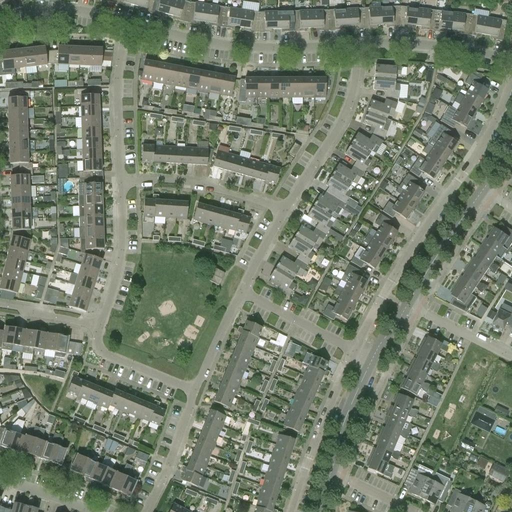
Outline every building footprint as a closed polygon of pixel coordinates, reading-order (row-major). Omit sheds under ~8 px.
[(141,11),(151,14),(154,0),(136,0),(134,6),(139,7),(141,10),(141,11)] [(160,16),(163,14),(168,15),(172,0),(154,0),(151,14),(160,16)] [(179,0),(172,0),(168,15),(173,16),(175,19),(175,20),(185,23),(190,3),(179,0)] [(185,23),(197,24),(199,22),(204,22),(207,5),(190,3),(185,23)] [(211,26),(221,28),(224,8),(207,5),(204,22),(209,23),(211,26)] [(380,8),(381,25),(386,25),(389,27),(389,28),(399,27),(399,7),(380,8)] [(411,26),(416,26),(418,9),(399,7),(399,27),(408,28),(409,28),(411,26)] [(239,27),(241,10),(224,8),(221,28),(231,29),(234,27),(239,27)] [(376,25),(381,25),(380,8),(363,9),(364,29),(374,29),(374,28),(376,25)] [(354,30),(364,29),(363,9),(345,10),(346,27),(352,27),(354,29),(354,30)] [(423,30),(433,31),(436,11),(418,9),(416,26),(421,27),(423,29),(423,30)] [(241,10),(239,27),(244,28),(246,31),(257,33),(258,12),(241,10)] [(319,31),(329,31),(328,10),(311,11),(311,29),(316,28),(319,31)] [(329,31),(339,30),(341,27),(346,27),(345,10),(328,10),(329,31)] [(276,12),(276,29),(281,29),(284,32),(294,32),(293,11),(276,12)] [(311,29),(311,11),(293,11),(294,32),(304,32),(304,31),(306,29),(311,29)] [(433,31),(443,32),(446,30),(451,30),(453,13),(436,11),(433,31)] [(271,30),(276,29),(276,12),(258,12),(257,33),(269,33),(269,32),(271,30)] [(468,35),(471,15),(453,13),(451,30),(456,31),(458,33),(458,34),(468,35)] [(480,34),(485,35),(489,18),(471,15),(468,35),(478,37),(478,36),(480,34)] [(502,41),(506,21),(489,18),(485,35),(491,36),(492,39),(492,40),(502,41)] [(33,49),(35,67),(47,65),(47,64),(52,64),(51,51),(45,51),(45,47),(33,49)] [(51,51),(52,64),(57,64),(57,65),(68,65),(69,48),(58,47),(57,51),(51,51)] [(69,48),(68,65),(79,66),(80,48),(69,48)] [(80,48),(79,66),(90,66),(91,48),(80,48)] [(91,48),(90,66),(101,67),(101,61),(102,53),(102,49),(91,48)] [(23,50),(25,68),(35,67),(33,49),(23,50)] [(12,51),(14,69),(25,68),(23,50),(12,51)] [(14,69),(12,51),(1,52),(3,70),(14,69)] [(110,61),(112,53),(102,53),(101,61),(110,61)] [(141,80),(152,82),(156,61),(152,60),(151,62),(144,61),(141,80)] [(152,82),(164,84),(167,65),(161,64),(161,61),(156,61),(152,82)] [(164,84),(175,87),(179,65),(174,64),(174,66),(167,65),(164,84)] [(175,87),(186,89),(190,69),(183,68),(184,66),(179,65),(175,87)] [(374,78),(395,80),(396,75),(400,75),(401,68),(375,66),(374,78)] [(186,89),(197,91),(201,69),(196,68),(196,71),(190,69),(186,89)] [(197,91),(208,93),(212,74),(205,72),(206,70),(201,69),(197,91)] [(433,71),(427,70),(425,82),(431,83),(433,71)] [(208,93),(220,95),(224,73),(219,72),(218,75),(212,74),(208,93)] [(231,97),(235,78),(228,77),(228,74),(224,73),(220,95),(231,97)] [(482,100),(488,91),(477,85),(480,80),(470,74),(464,83),(470,87),(467,92),(482,100)] [(436,80),(443,84),(446,79),(438,75),(436,80)] [(245,98),(256,98),(256,76),(252,76),(252,79),(245,79),(245,98)] [(256,98),(268,98),(268,79),(261,79),(261,76),(256,76),(256,98)] [(268,79),(268,98),(279,98),(279,76),(274,76),(274,79),(268,79)] [(279,98),(291,98),(291,79),(284,79),(284,76),(279,76),(279,98)] [(291,79),(291,98),(302,98),(302,76),(297,76),(297,79),(291,79)] [(302,98),(313,98),(313,79),(307,79),(307,76),(302,76),(302,98)] [(313,79),(313,98),(325,98),(325,82),(330,82),(330,76),(320,76),(320,79),(313,79)] [(386,91),(386,97),(398,98),(399,85),(395,85),(395,80),(374,78),(373,90),(386,91)] [(76,96),(80,96),(81,107),(99,107),(98,95),(89,95),(89,89),(76,90),(76,96)] [(442,92),(435,89),(431,96),(438,99),(442,92)] [(422,98),(420,97),(417,106),(423,107),(426,99),(424,99),(427,92),(425,91),(422,98)] [(16,92),(17,98),(8,98),(8,110),(26,109),(26,98),(30,98),(29,92),(16,92)] [(456,98),(477,110),(481,103),(482,104),(484,101),(482,100),(467,92),(464,97),(458,94),(456,98)] [(460,105),(457,110),(457,111),(472,119),(472,120),(473,120),(475,117),(473,116),(477,110),(456,98),(454,102),(460,105)] [(385,100),(383,105),(371,101),(366,112),(386,119),(388,115),(392,117),(397,104),(385,100)] [(183,104),(182,111),(193,113),(194,106),(183,104)] [(415,112),(421,114),(423,107),(417,106),(415,112)] [(453,128),(456,123),(466,129),(472,120),(472,119),(457,111),(457,110),(449,106),(440,121),(453,128)] [(81,118),(99,117),(99,107),(81,107),(81,118)] [(8,120),(26,120),(26,109),(8,110),(8,120)] [(362,124),(375,128),(373,134),(384,138),(389,126),(385,124),(386,119),(366,112),(362,124)] [(428,121),(431,117),(425,114),(422,119),(427,123),(428,121)] [(81,129),(99,128),(99,117),(81,118),(81,129)] [(9,131),(27,131),(26,120),(8,120),(9,131)] [(457,144),(447,137),(451,132),(441,125),(431,139),(437,143),(451,153),(457,144)] [(82,140),(100,139),(99,128),(81,129),(82,140)] [(56,138),(64,137),(64,133),(65,133),(65,129),(62,129),(56,130),(56,138)] [(413,134),(420,139),(423,134),(417,130),(413,134)] [(9,142),(27,141),(27,131),(9,131),(9,142)] [(372,136),(369,141),(357,134),(351,144),(369,155),(371,151),(376,154),(382,142),(372,136)] [(82,150),(100,150),(100,139),(82,140),(82,150)] [(9,153),(27,152),(27,141),(9,142),(9,153)] [(61,151),(61,147),(64,146),(64,142),(56,143),(56,151),(61,151)] [(288,154),(293,158),(300,147),(294,143),(288,154)] [(425,148),(445,162),(449,156),(450,157),(453,154),(451,153),(437,143),(433,148),(428,145),(425,148)] [(344,155),(356,162),(353,167),(364,173),(370,162),(366,159),(369,155),(351,144),(344,155)] [(153,163),(153,146),(142,146),(141,162),(153,163)] [(163,163),(164,147),(153,146),(153,163),(163,163)] [(163,163),(174,164),(175,148),(164,147),(163,163)] [(185,165),(186,148),(175,148),(174,164),(185,165)] [(196,165),(197,149),(186,148),(185,165),(196,165)] [(425,161),(439,171),(440,172),(442,169),(441,168),(445,162),(425,148),(422,152),(428,156),(425,161)] [(207,166),(208,149),(197,149),(196,165),(207,166)] [(82,161),(100,161),(100,150),(82,150),(82,161)] [(212,167),(223,170),(228,154),(217,151),(212,167)] [(19,170),(32,169),(32,163),(28,164),(27,152),(9,153),(10,164),(19,164),(19,170)] [(228,154),(223,170),(233,173),(238,157),(228,154)] [(248,160),(238,157),(233,173),(244,176),(248,160)] [(259,163),(248,160),(244,176),(254,179),(259,163)] [(92,172),(101,172),(100,161),(82,161),(83,172),(79,172),(69,172),(69,178),(79,177),(79,179),(92,178),(92,172)] [(419,178),(423,173),(433,180),(439,171),(425,161),(421,166),(415,162),(409,171),(419,178)] [(269,166),(259,163),(254,179),(265,182),(269,166)] [(353,182),(357,184),(364,173),(353,167),(350,172),(338,165),(332,175),(350,186),(353,182)] [(66,166),(57,166),(58,179),(66,179),(66,166)] [(280,169),(269,166),(265,182),(275,185),(280,169)] [(28,175),(32,175),(32,169),(19,170),(19,176),(10,176),(11,187),(29,187),(28,175)] [(424,193),(414,186),(417,181),(408,174),(401,183),(407,187),(404,192),(403,192),(418,202),(424,193)] [(353,205),(347,201),(352,192),(348,190),(350,186),(332,175),(326,186),(337,193),(334,198),(345,204),(351,208),(353,205)] [(101,184),(92,184),(92,178),(79,179),(79,183),(78,183),(78,196),(102,195),(101,184)] [(379,188),(383,191),(386,186),(387,184),(383,181),(379,188)] [(11,198),(29,198),(29,187),(11,187),(11,198)] [(397,201),(412,211),(411,211),(413,212),(415,209),(414,208),(418,202),(403,192),(404,192),(398,188),(395,192),(401,196),(397,201)] [(102,206),(102,195),(78,196),(79,207),(102,206)] [(154,217),(155,201),(158,201),(158,196),(153,195),(152,200),(144,200),(143,216),(154,217)] [(332,216),(336,219),(345,204),(334,198),(331,202),(320,196),(313,206),(331,217),(332,216)] [(11,209),(29,208),(29,198),(11,198),(11,209)] [(154,217),(165,218),(166,201),(158,201),(155,201),(154,217)] [(165,218),(175,219),(177,202),(166,201),(165,218)] [(412,211),(397,201),(394,206),(388,202),(382,211),(392,218),(395,213),(405,220),(411,211),(412,211)] [(186,219),(188,203),(177,202),(175,219),(186,219)] [(204,223),(208,207),(197,204),(193,220),(204,223)] [(102,217),(102,206),(79,207),(79,217),(102,217)] [(307,217),(318,223),(315,228),(326,235),(333,224),(329,221),(331,217),(313,206),(307,217)] [(214,226),(218,210),(208,207),(204,223),(214,226)] [(12,220),(30,219),(29,208),(11,209),(12,220)] [(214,226),(224,229),(229,213),(218,210),(214,226)] [(246,234),(250,218),(242,216),(243,211),(238,210),(236,215),(239,215),(235,231),(246,234)] [(239,215),(236,215),(229,213),(224,229),(235,231),(239,215)] [(374,224),(380,227),(377,233),(391,242),(392,241),(397,232),(387,226),(390,221),(380,214),(374,224)] [(85,228),(103,227),(102,217),(79,217),(79,228),(85,228)] [(25,231),(30,231),(30,219),(12,220),(12,231),(25,231)] [(353,230),(358,233),(362,227),(356,224),(353,230)] [(315,244),(319,246),(326,235),(315,228),(312,233),(301,226),(294,237),(312,248),(315,244)] [(511,230),(504,226),(500,232),(494,227),(490,234),(492,235),(490,239),(509,252),(511,248),(510,247),(511,243),(511,230)] [(85,228),(85,238),(85,239),(103,238),(103,227),(85,228)] [(12,231),(12,236),(10,247),(27,251),(30,240),(25,239),(25,231),(12,231)] [(352,231),(349,236),(354,239),(357,234),(352,231)] [(365,238),(386,251),(390,245),(391,246),(393,242),(392,241),(391,242),(377,233),(374,238),(368,234),(365,238)] [(335,240),(340,244),(343,238),(338,235),(335,240)] [(288,247),(299,254),(296,259),(307,266),(314,255),(310,252),(312,248),(294,237),(288,247)] [(98,259),(101,250),(103,250),(103,238),(85,239),(85,238),(80,239),(80,253),(84,255),(98,259)] [(365,251),(380,260),(381,261),(383,258),(382,257),(386,251),(365,238),(363,242),(369,246),(365,251)] [(222,239),(220,247),(219,247),(218,252),(224,253),(226,249),(228,241),(222,239)] [(497,256),(502,260),(506,254),(507,255),(509,252),(490,239),(487,242),(485,241),(481,247),(496,257),(497,256)] [(7,258),(24,262),(27,251),(10,247),(7,258)] [(494,265),(492,263),(496,257),(481,247),(477,253),(479,254),(477,258),(497,271),(499,267),(496,265),(494,265)] [(364,263),(374,269),(380,260),(365,251),(362,256),(356,252),(351,262),(361,268),(364,263)] [(102,260),(98,259),(84,255),(81,265),(98,271),(102,260)] [(296,259),(293,264),(282,257),(275,268),(294,279),(296,275),(300,277),(307,266),(296,259)] [(4,268),(22,272),(24,262),(7,258),(4,268)] [(484,276),(489,269),(490,270),(491,272),(495,274),(497,271),(477,258),(474,261),(472,260),(469,266),(484,276)] [(78,276),(95,281),(98,271),(81,265),(78,276)] [(367,282),(356,276),(359,271),(348,265),(340,280),(347,283),(346,284),(362,292),(362,291),(367,282)] [(481,283),(480,282),(484,276),(469,266),(465,272),(467,273),(464,277),(484,290),(485,289),(486,290),(488,286),(484,284),(481,283)] [(2,279),(19,283),(22,272),(4,268),(2,279)] [(218,286),(225,274),(214,268),(207,280),(218,286)] [(294,279),(275,268),(269,278),(281,285),(277,290),(288,297),(295,286),(291,283),(294,279)] [(501,287),(507,278),(502,274),(496,284),(501,287)] [(75,286),(92,291),(95,281),(78,276),(75,286)] [(471,295),(476,288),(478,289),(479,291),(482,293),(484,290),(464,277),(462,280),(460,279),(456,285),(471,295)] [(47,289),(58,292),(53,283),(54,280),(50,278),(47,289)] [(325,278),(322,283),(329,286),(331,282),(325,278)] [(19,283),(2,279),(0,286),(0,289),(17,294),(19,283)] [(317,283),(311,280),(308,287),(314,290),(317,283)] [(329,286),(322,283),(319,290),(325,293),(329,286)] [(335,290),(357,301),(360,295),(362,296),(363,292),(362,291),(362,292),(346,284),(344,289),(338,286),(335,290)] [(454,292),(451,296),(454,298),(450,305),(467,313),(477,298),(471,295),(456,285),(452,291),(454,292)] [(34,298),(40,300),(44,288),(38,286),(34,298)] [(72,296),(89,302),(92,291),(75,286),(72,296)] [(58,292),(47,289),(43,301),(49,303),(51,296),(57,298),(59,292),(58,292)] [(336,303),(352,311),(351,311),(353,312),(355,309),(353,308),(357,301),(335,290),(333,294),(339,297),(336,303)] [(299,303),(305,307),(307,303),(309,299),(303,295),(301,298),(299,303)] [(89,302),(72,296),(68,307),(85,313),(89,302)] [(333,320),(336,315),(346,321),(351,311),(352,311),(336,303),(333,308),(327,305),(322,315),(333,320)] [(503,332),(507,323),(511,325),(511,308),(503,304),(500,310),(492,326),(503,332)] [(491,320),(495,313),(491,310),(487,317),(491,320)] [(258,338),(262,328),(247,321),(243,329),(239,327),(237,330),(258,338)] [(4,332),(1,349),(1,350),(11,351),(12,346),(15,329),(4,327),(3,332),(4,332)] [(12,346),(23,347),(26,330),(15,329),(12,346)] [(36,332),(26,330),(23,347),(22,353),(33,355),(34,349),(36,332)] [(238,342),(254,348),(258,338),(237,330),(236,332),(241,334),(238,342)] [(44,351),(47,334),(36,332),(34,349),(44,351)] [(272,341),(283,346),(287,337),(276,332),(272,341)] [(55,352),(58,335),(47,334),(44,351),(55,352)] [(75,343),(68,342),(69,337),(58,335),(55,352),(73,355),(75,343)] [(425,342),(423,341),(420,347),(436,355),(440,348),(442,349),(443,350),(447,352),(449,348),(427,338),(425,342)] [(234,352),(250,358),(254,348),(238,342),(234,352)] [(417,358),(438,369),(440,365),(436,363),(435,364),(433,363),(436,355),(420,347),(417,353),(419,354),(417,358)] [(230,362),(245,368),(250,358),(234,352),(230,362)] [(313,356),(309,366),(329,375),(330,372),(325,370),(328,363),(313,356)] [(410,367),(426,376),(430,368),(432,369),(433,371),(436,373),(438,369),(417,358),(415,362),(413,361),(410,367)] [(241,378),(245,368),(230,362),(226,372),(241,378)] [(309,366),(304,376),(319,383),(323,376),(327,378),(329,375),(309,366)] [(407,379),(428,389),(430,386),(426,384),(424,384),(422,383),(426,376),(410,367),(406,374),(409,375),(407,379)] [(58,372),(58,373),(52,371),(51,376),(64,380),(66,374),(58,372)] [(237,388),(241,378),(226,372),(222,382),(237,388)] [(77,397),(84,382),(76,379),(78,375),(73,373),(71,377),(73,378),(67,393),(77,397)] [(3,376),(6,385),(20,380),(19,377),(3,376)] [(304,376),(300,386),(315,393),(319,383),(304,376)] [(428,389),(407,379),(405,382),(402,381),(399,388),(415,396),(419,389),(421,390),(422,391),(426,393),(428,389)] [(14,383),(16,389),(22,387),(19,381),(14,383)] [(84,382),(77,397),(87,401),(94,386),(84,382)] [(233,398),(237,388),(222,382),(218,392),(233,398)] [(94,386),(87,401),(97,405),(104,390),(94,386)] [(311,403),(315,393),(300,386),(296,396),(311,403)] [(26,389),(21,391),(24,399),(31,396),(28,392),(26,389)] [(104,390),(97,405),(107,409),(109,406),(114,394),(113,394),(104,390)] [(109,406),(119,410),(125,395),(115,390),(113,394),(114,394),(109,406)] [(229,408),(233,398),(218,392),(214,402),(229,408)] [(394,406),(416,415),(418,411),(414,409),(412,410),(410,409),(413,401),(396,394),(393,401),(396,402),(394,406)] [(125,395),(119,410),(129,414),(135,399),(125,395)] [(296,396),(291,406),(307,413),(311,403),(296,396)] [(135,399),(129,414),(138,418),(145,403),(135,399)] [(33,400),(23,408),(27,413),(35,402),(33,400)] [(145,403),(138,418),(148,422),(157,402),(154,401),(152,406),(145,403)] [(157,402),(148,422),(159,427),(165,411),(158,408),(160,403),(157,402)] [(291,406),(287,416),(302,423),(307,413),(291,406)] [(387,415),(404,422),(407,415),(409,416),(411,417),(414,419),(416,415),(394,406),(392,410),(390,409),(387,415)] [(212,407),(210,410),(225,416),(227,413),(212,407)] [(497,407),(493,413),(499,416),(502,409),(497,407)] [(221,427),(226,417),(210,410),(206,421),(221,427)] [(476,413),(471,424),(489,432),(494,421),(476,413)] [(385,427),(407,436),(409,432),(405,430),(403,431),(401,430),(404,422),(387,415),(385,422),(387,423),(385,427)] [(298,433),(302,423),(287,416),(283,426),(298,433)] [(11,432),(4,430),(0,441),(0,446),(9,450),(17,428),(21,421),(18,420),(13,426),(11,432)] [(25,437),(20,435),(24,422),(21,421),(17,428),(9,450),(20,453),(20,452),(25,437)] [(202,431),(217,437),(221,427),(206,421),(202,431)] [(25,437),(20,452),(30,456),(39,428),(35,427),(31,438),(25,436),(25,437)] [(379,436),(395,443),(399,436),(401,437),(402,438),(406,440),(407,436),(385,427),(383,431),(381,430),(379,436)] [(40,459),(46,443),(41,441),(45,430),(39,428),(30,456),(40,459)] [(198,441),(213,447),(217,437),(202,431),(198,441)] [(46,443),(40,459),(50,463),(59,436),(54,434),(51,444),(46,443)] [(96,441),(103,444),(105,438),(98,435),(96,441)] [(275,446),(291,451),(295,440),(279,435),(275,446)] [(64,437),(59,436),(50,463),(61,466),(66,450),(60,448),(64,437)] [(376,448),(398,457),(400,453),(396,451),(394,452),(392,451),(395,443),(379,436),(376,443),(378,444),(376,448)] [(118,444),(108,440),(105,446),(115,450),(118,444)] [(194,451),(209,457),(213,447),(198,441),(194,451)] [(474,446),(462,441),(459,447),(471,452),(474,446)] [(288,461),(291,451),(275,446),(272,456),(288,461)] [(70,470),(80,475),(91,450),(87,448),(86,452),(83,457),(77,455),(70,470)] [(90,479),(97,464),(91,461),(94,455),(96,450),(92,448),(91,450),(80,475),(90,479)] [(398,457),(376,448),(375,452),(372,451),(370,457),(387,464),(390,457),(392,458),(393,459),(397,461),(398,457)] [(190,461),(205,467),(209,457),(194,451),(190,461)] [(135,458),(146,463),(149,457),(138,452),(135,458)] [(269,466),(285,471),(288,461),(272,456),(269,466)] [(479,456),(476,465),(484,469),(488,460),(479,456)] [(367,469),(389,478),(394,467),(387,464),(370,457),(367,464),(369,465),(367,469)] [(111,459),(109,462),(100,484),(110,488),(117,473),(111,470),(115,460),(111,459)] [(100,484),(109,462),(105,461),(103,466),(97,464),(90,479),(100,484)] [(201,477),(205,467),(190,461),(187,468),(182,466),(181,469),(201,477)] [(117,473),(110,488),(119,493),(129,471),(132,466),(127,464),(123,475),(117,473)] [(281,481),(285,471),(269,466),(265,476),(281,481)] [(396,467),(393,474),(400,477),(404,471),(396,467)] [(432,473),(432,472),(421,467),(418,472),(413,470),(405,486),(411,488),(409,493),(422,499),(434,474),(432,473)] [(490,468),(486,476),(501,483),(504,475),(490,468)] [(197,487),(201,477),(181,469),(180,471),(185,473),(182,481),(197,487)] [(133,473),(129,471),(119,493),(129,497),(137,482),(130,479),(133,473)] [(437,501),(442,503),(452,482),(447,480),(447,479),(436,474),(435,475),(434,474),(422,499),(434,505),(437,501)] [(262,487),(278,492),(281,481),(265,476),(262,487)] [(259,497),(275,502),(278,492),(262,487),(259,497)] [(447,505),(452,508),(450,511),(466,511),(471,501),(459,495),(460,492),(454,489),(447,505)] [(272,510),(275,502),(259,497),(256,507),(270,511),(276,511),(277,511),(272,510)] [(488,511),(491,507),(485,504),(484,507),(471,501),(466,511),(488,511)] [(5,507),(2,511),(24,511),(26,506),(14,503),(12,510),(5,507)]
